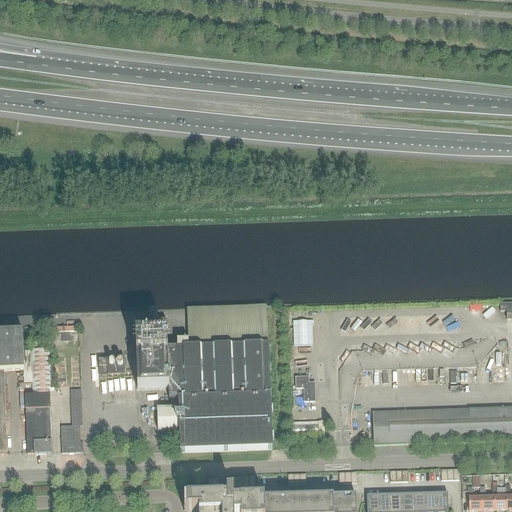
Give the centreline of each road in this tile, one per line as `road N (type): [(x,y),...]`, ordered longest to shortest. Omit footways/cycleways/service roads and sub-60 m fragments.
road 1 (motorway): [(0,96),(288,128),(511,142)]
road 2 (unclassified): [(0,475),(511,458)]
road 3 (motorway): [(511,107),(36,64)]
road 4 (tertiary): [(511,31),(193,0)]
road 5 (residential): [(0,504),(171,498)]
